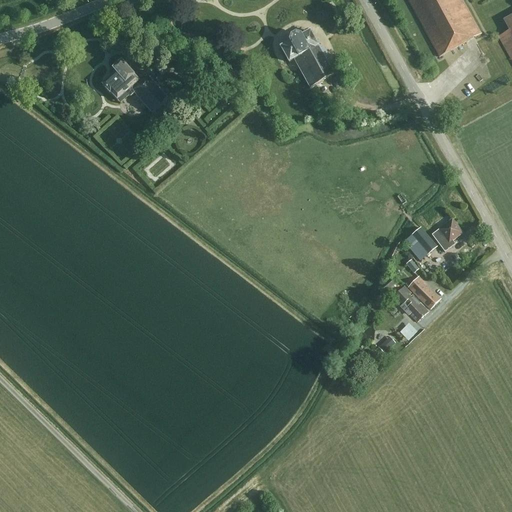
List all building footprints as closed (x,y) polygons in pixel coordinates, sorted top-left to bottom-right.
[(406,0),(438,58),(480,35),(461,0),(406,0)] [(511,15),(502,21),(508,31),(511,38),(511,15)] [(325,59),(327,54),(324,50),(320,49),(319,49),(318,47),(319,47),(310,32),(301,37),(301,36),(296,35),(291,37),(290,42),(290,43),(281,48),(287,58),(283,60),(286,65),(295,61),(310,89),(334,76),(325,59)] [(116,74),(103,85),(110,94),(111,93),(118,101),(127,93),(130,96),(130,97),(135,93),(152,114),(168,100),(148,78),(138,86),(136,84),(138,82),(122,63),(121,63),(120,62),(113,68),(114,69),(113,70),(116,74)] [(443,76),(452,69),(448,64),(439,71),(443,76)] [(463,100),(468,96),(464,91),(465,90),(461,85),(455,90),(463,100)] [(452,242),(463,234),(452,220),(439,230),(439,231),(431,236),(444,253),(455,245),(452,242)] [(412,236),(428,255),(437,248),(421,228),(412,236)] [(428,255),(412,236),(403,243),(419,263),(428,255)] [(406,265),(413,274),(418,270),(411,261),(410,262),(408,259),(405,262),(406,265)] [(408,288),(431,311),(441,300),(419,278),(408,288)] [(388,279),(379,288),(386,296),(390,292),(389,291),(394,286),(388,279)] [(428,312),(404,287),(393,297),(417,323),(428,312)] [(410,323),(402,332),(411,341),(420,331),(410,323)] [(390,338),(378,348),(384,354),(395,344),(390,338)]
